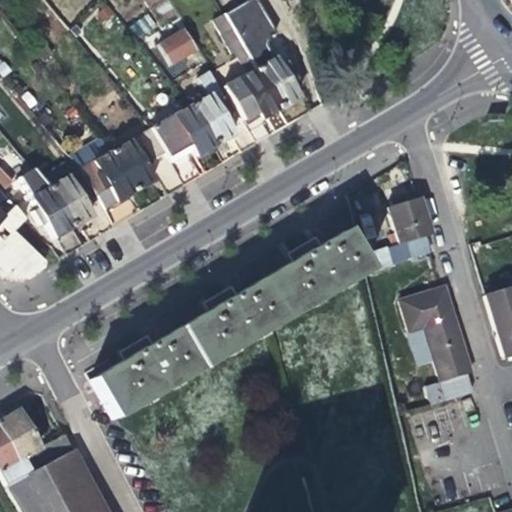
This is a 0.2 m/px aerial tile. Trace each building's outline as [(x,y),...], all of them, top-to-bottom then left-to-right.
[(251,44),(230,9),(217,17),(274,113),(287,106),(293,102),(284,85),(290,82),(276,59),(261,68),(248,46),(251,44)] [(263,119),(274,113),(217,17),(208,23),(228,57),(230,56),(243,78),(219,91),(242,130),(253,148),(268,139),(258,122),(263,119)] [(179,35),(153,48),(165,68),(190,54),(179,35)] [(204,100),(187,110),(211,149),(220,143),(228,139),(218,124),(222,121),(214,107),(219,103),(205,77),(194,83),(204,100)] [(202,154),(211,149),(187,110),(147,133),(161,158),(183,144),(193,160),(202,154)] [(228,139),(238,157),(253,148),(242,130),(228,139)] [(147,133),(107,155),(131,195),(141,189),(149,185),(140,170),(161,158),(147,133)] [(125,198),(131,195),(107,155),(77,176),(91,199),(93,202),(99,213),(110,232),(125,223),(136,216),(125,198)] [(187,164),(170,173),(180,190),(197,180),(187,164)] [(39,184),(46,193),(69,231),(82,223),(87,221),(79,207),(84,204),(85,206),(93,202),(91,199),(77,176),(70,166),(39,184)] [(153,182),(164,200),(180,190),(170,173),(153,182)] [(0,179),(0,198),(9,190),(0,179)] [(71,254),(79,249),(69,231),(46,193),(43,194),(35,183),(21,192),(34,214),(30,217),(39,231),(43,228),(51,241),(53,240),(64,259),(71,254)] [(423,236),(415,207),(410,208),(409,203),(388,209),(389,214),(384,216),(395,252),(426,243),(423,236)] [(87,221),(97,239),(110,232),(99,213),(87,221)] [(109,427),(362,280),(339,239),(311,255),(306,247),(298,252),(289,257),(294,265),(228,303),(223,295),(218,298),(202,307),(206,316),(143,352),(138,344),(131,348),(120,354),(125,362),(86,385),(109,427)] [(429,257),(426,243),(395,252),(389,254),(393,266),(429,257)] [(389,254),(387,249),(359,257),(365,277),(394,269),(393,266),(389,254)] [(444,291),(394,305),(404,339),(421,335),(437,388),(463,381),(470,378),(453,323),(444,291)] [(511,293),(511,292),(477,302),(497,367),(511,362),(511,293)] [(463,381),(426,391),(428,407),(471,397),(463,381)] [(3,423),(0,425),(0,443),(14,469),(19,466),(34,457),(13,418),(3,423)] [(61,442),(34,457),(19,466),(26,480),(68,457),(61,442)] [(0,495),(3,491),(26,480),(19,466),(14,469),(0,443),(0,495)] [(68,457),(3,491),(13,511),(96,511),(80,479),(68,457)]
